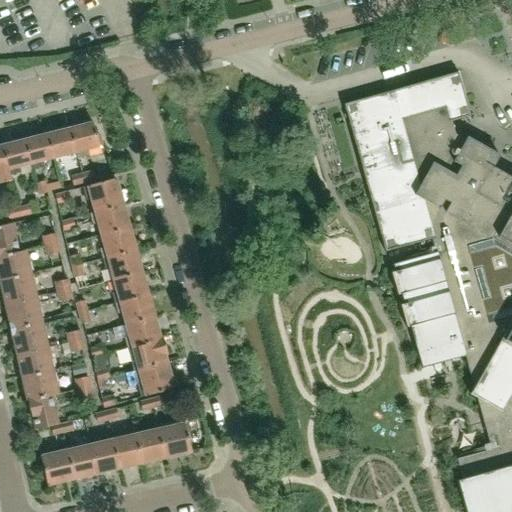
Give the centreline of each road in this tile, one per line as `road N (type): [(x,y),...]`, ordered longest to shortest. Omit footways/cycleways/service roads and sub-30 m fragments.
road 1 (residential): [(246,480),(130,68)]
road 2 (residential): [(130,68),(403,0)]
road 3 (residential): [(106,511),(246,480)]
road 4 (residential): [(0,95),(130,68)]
